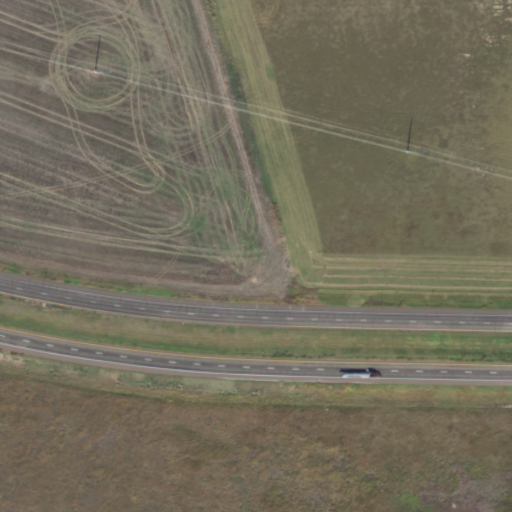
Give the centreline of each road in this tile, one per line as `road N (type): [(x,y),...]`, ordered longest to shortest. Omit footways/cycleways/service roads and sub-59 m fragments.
road 1 (trunk): [(0,341),(192,372),(511,379)]
road 2 (trunk): [(511,323),(200,316),(0,287)]
